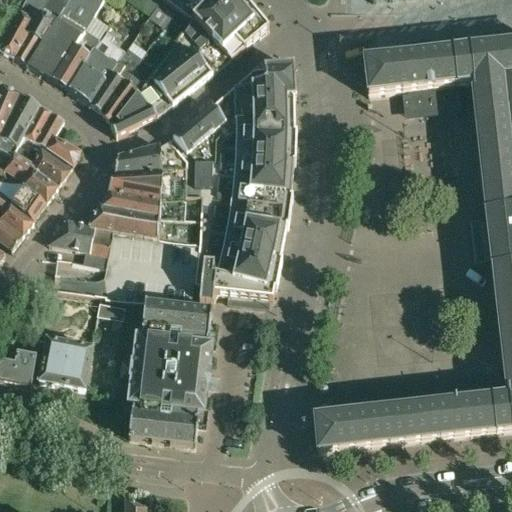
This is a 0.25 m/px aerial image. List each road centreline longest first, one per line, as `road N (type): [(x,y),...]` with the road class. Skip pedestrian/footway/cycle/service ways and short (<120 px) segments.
road 1 (residential): [(0,440),(108,462),(259,477)]
road 2 (primary): [(511,470),(398,484),(329,511)]
road 3 (residential): [(0,303),(26,256),(40,249),(89,181)]
